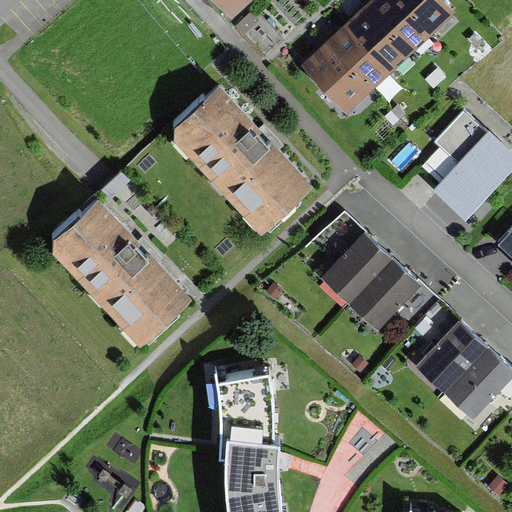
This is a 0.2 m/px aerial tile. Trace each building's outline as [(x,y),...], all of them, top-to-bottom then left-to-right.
[(406,0),(374,0),(371,3),(410,45),(431,26),(406,0)] [(444,0),(406,0),(431,26),(451,7),(444,0)] [(371,3),(350,22),(389,64),(410,45),(371,3)] [(350,22),(330,41),(369,83),(389,64),(350,22)] [(330,41),(309,60),(348,102),(369,83),(330,41)] [(314,186),(217,93),(173,139),(270,231),(314,186)] [(443,163),(427,181),(466,218),(511,168),(511,162),(454,108),(421,143),(443,163)] [(200,299),(98,203),(49,255),(151,351),(200,299)] [(339,304),(388,252),(341,207),(312,238),(329,254),(309,275),(339,304)] [(511,244),(503,254),(511,262),(511,244)] [(408,324),(435,296),(388,252),(339,304),(366,329),(388,306),(408,324)] [(478,335),(435,296),(408,324),(424,340),(406,360),(433,385),(478,335)] [(511,366),(478,335),(433,385),(462,412),(484,387),(511,412),(511,366)] [(248,367),(198,376),(208,511),(260,511),(256,456),(248,367)]
